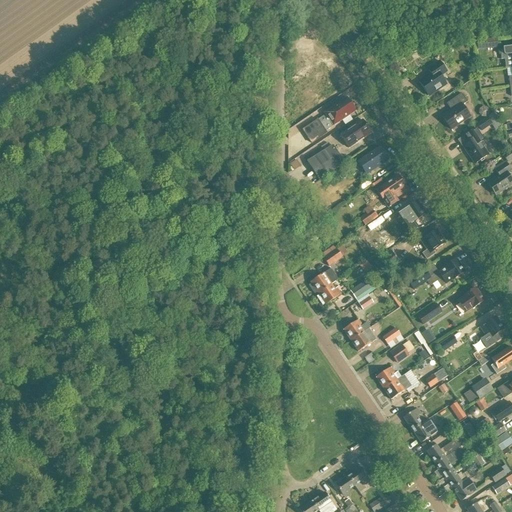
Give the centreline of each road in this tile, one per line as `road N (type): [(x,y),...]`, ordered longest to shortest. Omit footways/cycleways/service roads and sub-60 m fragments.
road 1 (residential): [(287,322),(277,283),(276,0)]
road 2 (tertiary): [(511,292),(359,65)]
road 3 (residential): [(511,243),(490,230),(383,71),(372,60),(359,65)]
road 4 (track): [(164,0),(0,112)]
road 5 (residential): [(286,483),(275,430),(287,322)]
road 6 (residential): [(383,434),(319,334),(287,322)]
